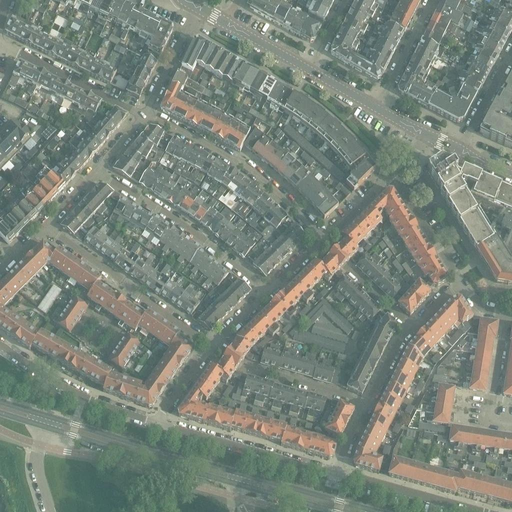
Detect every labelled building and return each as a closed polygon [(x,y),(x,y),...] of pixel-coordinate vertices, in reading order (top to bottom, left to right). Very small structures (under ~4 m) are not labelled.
[(84,0),(81,7),(79,12),(88,16),(95,0),(84,0)] [(95,0),(88,16),(87,18),(91,20),(94,13),(99,15),(106,0),(95,0)] [(106,0),(99,15),(98,18),(107,23),(107,22),(117,1),(114,0),(106,0)] [(250,9),(263,17),(271,1),(269,0),(251,0),(249,6),(250,9)] [(269,0),(271,1),(263,17),(272,22),(280,7),(281,8),(285,0),(269,0)] [(309,4),(301,0),(298,0),(297,3),(311,10),(308,15),(323,23),(325,17),(327,14),(328,13),(309,4)] [(308,0),(301,0),(309,4),(328,13),(330,9),(329,8),(331,5),(331,6),(332,5),(322,0),(310,0),(310,1),(308,0)] [(363,0),(356,0),(353,5),(374,16),(378,7),(363,0)] [(363,0),(378,7),(384,10),(388,1),(385,0),(363,0)] [(400,0),(397,0),(395,3),(414,13),(418,4),(410,0),(402,0),(402,1),(400,0)] [(450,0),(444,0),(441,7),(455,14),(457,10),(469,16),(471,11),(450,0)] [(450,0),(471,11),(473,6),(470,5),(471,1),(469,0),(450,0)] [(496,0),(492,8),(496,10),(501,0),(503,0),(506,2),(507,0),(496,0)] [(117,1),(107,22),(116,26),(117,24),(126,6),(117,1)] [(398,9),(396,14),(410,21),(414,13),(395,3),(394,7),(398,9)] [(350,13),(368,23),(370,24),(372,20),(376,22),(378,18),(374,16),(353,5),(350,13)] [(126,6),(117,24),(123,27),(121,30),(125,31),(126,28),(135,10),(131,8),(126,6)] [(272,22),(282,27),(289,12),(291,9),(285,7),(284,9),(281,8),(280,7),(272,22)] [(436,16),(458,27),(462,19),(455,15),(455,14),(441,7),(436,16)] [(125,31),(121,40),(124,41),(129,30),(136,33),(145,14),(135,10),(126,28),(125,31)] [(496,10),(492,17),(511,28),(511,18),(496,10)] [(289,12),(282,27),(291,33),(299,17),(301,13),(297,11),(295,15),(289,12)] [(410,21),(396,14),(391,12),(389,16),(394,19),(391,24),(405,31),(410,21)] [(345,22),(365,32),(368,33),(370,29),(366,27),(368,23),(350,13),(345,22)] [(145,14),(136,33),(140,35),(136,44),(140,46),(153,19),(145,14)] [(300,38),(308,21),(310,18),(305,15),(304,19),(299,17),(291,33),(300,38)] [(458,27),(436,16),(432,25),(453,36),(458,27)] [(493,27),(509,36),(511,30),(511,28),(492,17),(490,21),(495,23),(493,27)] [(11,21),(5,34),(16,40),(25,22),(18,18),(16,22),(12,20),(11,21)] [(153,19),(140,46),(144,48),(148,39),(153,41),(162,23),(153,19)] [(308,21),(300,38),(310,43),(310,44),(314,42),(318,33),(317,33),(319,30),(320,29),(309,24),(309,22),(308,21)] [(25,22),(16,40),(28,46),(35,33),(35,31),(37,28),(25,22)] [(345,22),(341,30),(357,38),(359,33),(363,35),(365,32),(345,22)] [(153,41),(144,59),(156,65),(159,60),(161,56),(164,48),(172,31),(172,27),(171,28),(167,26),(162,23),(153,41)] [(71,29),(79,33),(81,28),(73,24),(71,29)] [(427,33),(449,44),(453,36),(432,25),(427,33)] [(379,32),(399,42),(403,34),(387,26),(384,31),(381,29),(379,32)] [(509,36),(493,27),(491,31),(486,28),(484,32),(505,44),(509,36)] [(485,42),(501,51),(505,44),(484,32),(477,29),(475,32),(487,38),(485,42)] [(337,38),(357,48),(362,50),(364,46),(359,44),(355,42),(357,38),(341,30),(337,38)] [(35,33),(28,46),(40,51),(46,39),(38,35),(39,33),(35,31),(35,33)] [(399,42),(379,32),(377,36),(381,38),(379,42),(395,50),(399,42)] [(427,33),(423,42),(438,49),(440,45),(447,49),(450,44),(449,44),(427,33)] [(337,38),(333,46),(349,54),(351,49),(355,51),(357,48),(337,38)] [(46,39),(40,51),(52,57),(59,43),(55,41),(54,43),(46,39)] [(59,43),(52,57),(58,61),(60,61),(63,63),(69,50),(72,44),(61,39),(59,43)] [(468,43),(476,47),(497,59),(501,51),(485,42),(482,46),(470,39),(468,43)] [(178,75),(189,81),(197,65),(207,45),(198,40),(194,41),(178,75)] [(395,50),(379,42),(376,47),(369,43),(367,46),(391,58),(395,50)] [(419,50),(434,58),(436,59),(437,59),(440,60),(444,53),(438,50),(439,50),(438,49),(423,42),(419,50)] [(197,65),(206,70),(216,51),(207,45),(197,65)] [(349,54),(333,46),(331,52),(332,56),(347,64),(350,59),(352,56),(349,54)] [(371,58),(387,66),(391,58),(367,46),(365,50),(369,52),(373,54),(371,58)] [(472,55),(477,57),(493,66),(497,59),(476,47),(472,55)] [(69,50),(63,63),(66,65),(68,65),(75,69),(82,54),(78,52),(77,54),(69,50)] [(82,54),(75,69),(87,75),(93,62),(96,56),(84,50),(82,54)] [(415,59),(430,67),(432,68),(434,64),(432,63),(434,58),(419,50),(415,59)] [(206,70),(215,75),(225,56),(216,51),(206,70)] [(369,62),(367,65),(367,66),(383,74),(387,66),(371,58),(363,54),(361,58),(365,60),(369,62)] [(136,55),(131,67),(134,68),(150,76),(156,65),(144,59),(136,55)] [(215,75),(223,80),(234,61),(225,56),(215,75)] [(347,64),(362,73),(366,64),(352,56),(350,59),(347,64)] [(493,66),(477,57),(474,62),(470,59),(468,62),(489,74),(493,66)] [(411,67),(426,75),(428,76),(430,72),(428,71),(430,67),(415,59),(411,67)] [(234,61),(223,80),(231,84),(232,82),(242,65),(234,61)] [(93,62),(87,75),(98,80),(105,66),(101,64),(100,66),(93,62)] [(471,68),(469,72),(485,81),(489,74),(468,62),(466,65),(471,68)] [(25,82),(32,70),(19,63),(12,78),(8,86),(15,89),(20,79),(25,82)] [(366,64),(362,73),(377,82),(381,80),(383,74),(367,66),(367,65),(366,64)] [(236,89),(239,91),(251,70),(242,65),(232,82),(238,85),(236,89)] [(105,66),(98,80),(110,86),(116,73),(108,69),(109,68),(105,66)] [(406,75),(416,81),(424,85),(426,80),(424,79),(426,75),(411,67),(406,75)] [(134,68),(132,72),(137,74),(133,82),(145,88),(150,76),(134,68)] [(32,70),(25,82),(32,85),(31,87),(28,94),(32,96),(36,89),(43,75),(32,70)] [(251,70),(239,91),(243,93),(245,90),(250,93),(260,75),(251,70)] [(460,78),(481,89),(485,81),(469,72),(466,76),(462,74),(460,78)] [(511,73),(479,134),(488,139),(511,149),(511,73)] [(54,81),(43,75),(36,89),(39,91),(40,89),(48,93),(54,81)] [(175,80),(186,85),(189,81),(178,75),(175,80)] [(260,75),(250,93),(255,96),(253,99),(256,101),(268,80),(260,75)] [(416,81),(406,75),(399,90),(400,95),(407,98),(415,82),(416,81)] [(460,87),(463,89),(477,96),(481,89),(460,78),(456,85),(460,87)] [(444,79),(437,92),(440,93),(445,84),(458,91),(460,87),(456,85),(444,79)] [(185,87),(186,85),(175,80),(162,108),(161,108),(162,109),(163,112),(171,116),(179,99),(181,95),(185,87)] [(268,80),(256,101),(260,103),(262,100),(267,103),(277,85),(268,80)] [(54,81),(48,93),(45,100),(57,106),(67,87),(54,81)] [(131,86),(127,94),(128,95),(130,96),(132,97),(132,96),(134,97),(139,100),(145,88),(133,82),(131,81),(129,85),(131,86)] [(189,81),(186,85),(185,87),(194,92),(197,85),(189,81)] [(407,98),(418,104),(426,88),(415,82),(407,98)] [(418,104),(428,109),(435,95),(437,92),(436,91),(438,88),(428,83),(426,88),(418,104)] [(194,92),(202,95),(205,90),(197,85),(194,92)] [(277,85),(267,103),(272,105),(270,109),(274,111),(286,90),(277,85)] [(78,92),(67,87),(57,106),(69,111),(69,110),(78,92)] [(477,96),(463,89),(457,102),(452,103),(435,95),(428,109),(456,124),(457,125),(464,122),(477,96)] [(205,90),(202,95),(210,99),(212,94),(205,90)] [(294,95),(286,90),(274,111),(278,113),(280,110),(285,113),(286,111),(294,97),(294,96),(294,95)] [(69,110),(81,116),(90,98),(78,92),(69,110)] [(189,99),(181,95),(179,99),(171,116),(179,120),(189,99)] [(8,102),(14,105),(17,99),(11,96),(8,102)] [(294,97),(286,111),(293,116),(304,101),(299,98),(298,99),(294,97)] [(101,104),(90,98),(81,116),(85,118),(89,123),(90,122),(92,119),(95,116),(101,104)] [(17,99),(14,105),(25,110),(28,105),(17,99)] [(179,120),(188,124),(196,108),(198,104),(189,99),(179,120)] [(295,117),(302,122),(312,108),(307,105),(308,104),(304,101),(293,116),(295,117)] [(188,124),(197,129),(205,113),(207,108),(203,106),(203,107),(198,104),(196,108),(188,124)] [(240,110),(248,114),(250,109),(243,105),(240,110)] [(197,129),(206,133),(216,113),(207,108),(205,113),(197,129)] [(312,108),(302,122),(304,124),(309,128),(321,113),(317,110),(316,111),(312,108)] [(106,120),(117,128),(127,117),(121,114),(121,113),(115,110),(109,117),(108,115),(104,119),(106,120)] [(216,113),(206,133),(214,138),(225,118),(220,116),(220,115),(216,113)] [(325,116),(321,113),(309,128),(311,129),(317,134),(328,121),(324,117),(325,116)] [(214,138),(223,143),(231,127),(233,123),(234,122),(225,118),(214,138)] [(117,128),(106,120),(101,126),(100,124),(99,125),(92,119),(90,122),(109,138),(117,128)] [(266,124),(274,129),(276,124),(269,120),(266,124)] [(319,136),(324,141),(337,127),(333,123),(333,124),(328,121),(317,134),(319,136)] [(95,133),(90,139),(100,148),(109,138),(90,122),(89,123),(87,125),(94,131),(95,133)] [(6,131),(23,148),(32,139),(27,135),(28,134),(22,128),(21,129),(15,123),(6,131)] [(223,143),(232,148),(242,127),(233,123),(231,127),(223,143)] [(51,126),(42,135),(48,141),(57,131),(51,126)] [(243,146),(253,154),(265,139),(264,138),(256,132),(257,130),(253,126),(250,132),(243,146)] [(283,132),(290,138),(295,133),(288,126),(283,132)] [(242,127),(232,148),(240,153),(243,146),(250,132),(242,127)] [(326,143),(332,148),(344,135),(340,131),(341,130),(337,127),(324,141),(326,143)] [(161,148),(160,151),(164,153),(168,146),(172,139),(163,134),(150,128),(140,139),(156,149),(158,146),(161,148)] [(23,148),(6,131),(0,137),(0,138),(17,155),(23,148)] [(295,133),(290,138),(298,145),(303,140),(295,133)] [(344,135),(332,148),(336,151),(339,155),(352,142),(349,138),(348,139),(344,135)] [(80,147),(91,158),(100,148),(90,139),(84,146),(83,144),(82,144),(75,137),(72,140),(80,147)] [(17,155),(0,138),(0,155),(8,163),(17,155)] [(156,149),(140,139),(135,145),(149,154),(151,151),(157,154),(155,157),(160,160),(164,153),(160,151),(159,151),(156,149)] [(175,172),(182,177),(196,151),(188,147),(174,139),(165,154),(159,164),(168,169),(171,165),(173,166),(177,169),(175,172)] [(253,154),(261,160),(273,144),(273,143),(265,139),(253,154)] [(80,147),(72,140),(69,144),(77,151),(78,152),(73,158),(83,168),(91,158),(80,147)] [(298,145),(304,150),(308,145),(303,140),(298,145)] [(339,155),(345,162),(358,151),(357,150),(355,147),(356,146),(352,142),(339,155)] [(273,144),(261,160),(268,166),(281,150),(273,144)] [(135,145),(129,152),(142,160),(151,165),(155,167),(156,168),(160,160),(155,157),(154,159),(155,159),(154,161),(147,158),(149,154),(135,145)] [(304,150),(310,156),(315,151),(308,145),(304,150)] [(268,166),(275,172),(289,156),(281,150),(268,166)] [(196,151),(182,177),(188,180),(191,175),(187,173),(190,167),(194,169),(203,154),(196,151)] [(315,151),(310,156),(318,163),(323,158),(315,151)] [(358,151),(345,162),(350,167),(353,170),(366,159),(363,154),(362,155),(360,152),(358,151)] [(129,152),(124,158),(138,166),(144,169),(147,171),(148,171),(151,165),(142,160),(129,152)] [(191,175),(188,180),(195,185),(210,158),(203,154),(194,169),(197,171),(194,176),(191,175)] [(305,162),(308,165),(312,160),(304,154),(301,157),(305,161),(305,162)] [(8,163),(0,155),(0,169),(1,171),(8,163)] [(275,172),(283,178),(296,163),(289,156),(275,172)] [(62,166),(74,177),(83,168),(73,158),(67,165),(65,163),(62,166)] [(140,176),(143,178),(147,171),(144,169),(138,166),(124,158),(119,164),(134,173),(140,176)] [(214,197),(220,201),(222,197),(224,193),(227,190),(239,177),(229,170),(216,162),(210,158),(195,185),(198,186),(204,175),(207,177),(207,178),(208,178),(202,189),(208,193),(210,190),(213,192),(217,183),(220,185),(221,186),(214,197)] [(318,163),(325,169),(330,164),(323,158),(318,163)] [(366,159),(353,170),(354,171),(350,175),(348,173),(345,176),(347,178),(341,183),(344,186),(352,193),(375,171),(370,164),(369,165),(364,160),(366,159)] [(483,247),(496,239),(498,238),(493,230),(496,228),(492,223),(490,225),(479,207),(481,206),(483,209),(488,211),(491,210),(493,213),(498,215),(501,215),(502,215),(503,217),(508,219),(511,218),(511,217),(511,193),(463,173),(461,177),(457,175),(452,168),(452,169),(447,166),(448,164),(437,159),(428,164),(431,169),(427,172),(476,251),(483,247)] [(296,163),(283,178),(290,185),(303,169),(296,163)] [(136,183),(139,185),(143,178),(140,176),(134,173),(119,164),(113,170),(136,183)] [(325,169),(332,175),(337,170),(330,164),(325,169)] [(148,171),(147,171),(143,178),(139,185),(147,190),(153,180),(158,172),(153,170),(155,167),(151,165),(148,171)] [(61,171),(55,178),(65,187),(74,177),(62,166),(59,170),(61,171)] [(58,194),(38,175),(29,167),(23,174),(38,189),(51,201),(58,194)] [(153,180),(147,190),(154,194),(168,171),(163,169),(160,174),(158,172),(153,180)] [(290,185),(297,191),(311,177),(303,169),(290,185)] [(337,170),(332,175),(339,182),(344,177),(337,170)] [(38,175),(58,194),(65,187),(55,178),(48,171),(44,175),(41,172),(38,175)] [(175,176),(168,171),(154,194),(161,198),(175,176)] [(161,198),(168,202),(176,188),(175,187),(180,179),(175,176),(161,198)] [(222,197),(220,201),(225,205),(245,181),(239,177),(227,190),(230,192),(226,197),(224,199),(222,197)] [(297,191),(304,198),(318,184),(311,177),(297,191)] [(168,202),(174,206),(188,183),(184,181),(179,190),(176,188),(168,202)] [(225,205),(231,210),(235,205),(232,203),(236,197),(239,200),(240,199),(251,186),(245,181),(225,205)] [(174,206),(180,210),(195,188),(188,183),(174,206)] [(304,198),(310,205),(325,191),(324,190),(318,184),(304,198)] [(95,190),(106,201),(110,198),(117,202),(120,197),(100,185),(95,190)] [(236,205),(235,205),(231,210),(237,215),(258,192),(251,186),(240,199),(242,202),(238,207),(236,205)] [(28,187),(25,190),(44,209),(51,201),(38,189),(34,193),(28,187)] [(343,187),(339,192),(346,199),(351,195),(343,187)] [(180,210),(187,215),(203,192),(195,188),(180,210)] [(28,200),(25,203),(38,216),(44,209),(25,190),(21,194),(28,200)] [(95,190),(88,197),(104,212),(107,209),(103,205),(106,201),(95,190)] [(310,205),(317,212),(331,199),(325,191),(310,205)] [(388,207),(398,201),(392,192),(388,191),(369,210),(378,219),(381,215),(380,214),(384,211),(388,207)] [(187,215),(194,220),(210,198),(203,192),(187,215)] [(237,215),(243,220),(245,218),(242,216),(249,207),(252,210),(264,196),(258,192),(237,215)] [(245,218),(243,220),(250,226),(269,201),(264,196),(252,210),(254,212),(250,217),(247,220),(245,218)] [(88,197),(82,204),(93,215),(97,212),(101,216),(104,212),(88,197)] [(194,220),(201,225),(217,203),(210,198),(194,220)] [(331,199),(317,212),(324,220),(338,207),(331,199)] [(116,222),(118,223),(122,218),(129,205),(121,200),(113,213),(119,217),(116,222)] [(14,201),(11,204),(31,223),(38,216),(25,203),(24,204),(20,208),(14,201)] [(275,207),(269,201),(250,226),(256,230),(259,227),(256,224),(261,218),(264,220),(275,207)] [(388,213),(392,219),(405,212),(398,201),(388,207),(384,211),(386,214),(388,213)] [(207,229),(218,216),(224,208),(217,203),(201,225),(206,229),(207,229)] [(31,223),(11,204),(7,208),(14,214),(11,217),(24,230),(31,223)] [(76,211),(91,226),(94,223),(90,219),(93,215),(82,204),(76,211)] [(130,223),(138,209),(129,205),(122,218),(118,223),(120,224),(123,219),(130,223)] [(256,230),(262,236),(281,213),(275,207),(264,220),(263,221),(259,227),(256,230)] [(132,231),(134,232),(138,227),(145,214),(138,209),(130,223),(135,226),(132,231)] [(207,229),(213,234),(230,213),(226,209),(219,217),(218,216),(207,229)] [(369,210),(360,219),(370,230),(372,231),(376,228),(374,226),(380,221),(378,219),(369,210)] [(76,211),(69,218),(81,229),(84,225),(88,229),(91,226),(76,211)] [(405,212),(392,219),(389,221),(391,225),(393,224),(397,230),(411,222),(405,212)] [(230,213),(213,234),(219,240),(230,226),(228,225),(235,217),(230,213)] [(281,213),(262,236),(265,238),(270,237),(275,231),(276,231),(281,225),(287,218),(281,213)] [(138,227),(134,232),(135,233),(138,228),(144,232),(153,218),(145,214),(138,227)] [(0,215),(0,220),(16,237),(24,230),(11,217),(7,222),(0,215)] [(147,240),(149,242),(162,222),(154,217),(153,219),(153,218),(144,232),(150,236),(147,240)] [(81,229),(69,218),(61,227),(80,241),(83,237),(78,232),(81,229)] [(281,225),(300,245),(305,239),(294,226),(287,218),(281,225)] [(351,228),(361,239),(363,240),(366,237),(365,235),(370,230),(360,219),(351,228)] [(16,237),(0,220),(0,236),(9,245),(16,237)] [(219,240),(225,244),(243,223),(240,221),(236,225),(235,225),(233,228),(230,226),(219,240)] [(511,224),(504,221),(500,231),(511,236),(511,224)] [(162,222),(149,242),(151,243),(154,238),(160,243),(170,228),(162,222)] [(397,230),(404,241),(418,232),(411,222),(397,230)] [(225,244),(231,250),(242,236),(239,234),(241,231),(244,234),(249,228),(243,223),(225,244)] [(281,225),(276,231),(275,231),(294,250),(300,245),(281,225)] [(92,247),(98,238),(94,236),(96,233),(98,235),(99,233),(93,228),(84,241),(92,247)] [(177,233),(170,228),(160,243),(165,246),(162,251),(164,252),(177,233)] [(346,241),(354,249),(357,246),(356,244),(361,239),(351,228),(342,237),(345,241),(346,241)] [(92,247),(100,252),(109,240),(103,235),(106,230),(105,229),(98,238),(92,247)] [(270,237),(289,255),(294,250),(275,231),(270,237)] [(423,241),(418,232),(404,241),(406,245),(404,246),(407,251),(423,241)] [(177,233),(164,252),(166,254),(169,249),(175,253),(185,239),(177,233)] [(252,237),(237,254),(244,260),(254,247),(251,244),(258,235),(255,233),(252,237)] [(242,236),(231,250),(237,254),(252,237),(249,234),(248,236),(245,239),(242,236)] [(270,237),(265,238),(263,240),(283,261),(289,255),(270,237)] [(109,240),(100,252),(107,258),(108,257),(120,240),(118,238),(114,243),(109,240)] [(178,262),(179,263),(193,244),(185,239),(175,253),(180,257),(178,262)] [(511,258),(501,241),(498,242),(496,239),(483,247),(476,251),(496,284),(508,285),(509,286),(511,286),(511,258)] [(120,240),(108,257),(115,263),(124,250),(118,246),(121,241),(120,240)] [(257,247),(277,267),(283,261),(263,240),(257,247)] [(319,267),(331,279),(334,275),(339,280),(343,277),(338,272),(344,266),(347,263),(350,260),(355,264),(358,261),(353,256),(357,253),(354,249),(346,241),(344,242),(335,251),(332,254),(329,257),(320,266),(319,267)] [(411,253),(415,259),(429,250),(423,241),(407,251),(409,254),(411,253)] [(193,244),(179,263),(181,265),(184,260),(190,264),(199,251),(200,249),(193,244)] [(50,263),(55,256),(43,245),(35,252),(48,266),(50,265),(50,263)] [(257,247),(252,253),(271,272),(277,267),(257,247)] [(59,272),(60,273),(70,258),(59,250),(55,256),(50,263),(50,265),(53,268),(54,266),(61,270),(59,272)] [(114,264),(122,270),(128,261),(124,259),(126,254),(128,256),(129,254),(124,250),(115,263),(114,264)] [(420,266),(422,269),(436,260),(429,250),(415,259),(420,266)] [(122,270),(130,275),(139,261),(133,256),(136,252),(135,251),(128,261),(122,270)] [(199,251),(190,264),(195,268),(191,272),(193,274),(200,265),(206,257),(199,251)] [(26,261),(37,273),(42,267),(44,269),(47,266),(48,266),(35,252),(26,261)] [(271,272),(252,253),(245,261),(265,278),(271,272)] [(356,267),(363,274),(378,258),(375,255),(370,260),(366,256),(356,267)] [(200,265),(193,274),(195,275),(198,271),(204,275),(213,263),(206,257),(200,265)] [(65,273),(72,278),(81,266),(70,258),(60,273),(63,275),(65,273)] [(363,274),(370,280),(380,269),(377,266),(381,261),(378,258),(363,274)] [(139,261),(130,275),(137,281),(151,261),(148,260),(145,265),(139,261)] [(428,278),(441,270),(436,260),(422,269),(425,274),(423,275),(426,279),(428,278)] [(17,270),(27,281),(33,276),(35,278),(38,274),(37,273),(26,261),(17,270)] [(137,281),(145,286),(155,272),(149,267),(152,262),(151,261),(137,281)] [(205,284),(207,286),(211,281),(220,269),(213,263),(204,275),(209,280),(205,284)] [(315,263),(308,270),(320,282),(323,278),(328,283),(332,279),(331,279),(319,267),(315,263)] [(81,266),(72,278),(77,282),(76,284),(80,287),(81,285),(91,273),(81,266)] [(145,286),(152,291),(169,268),(167,266),(160,275),(155,272),(145,286)] [(170,268),(169,268),(152,291),(159,296),(161,294),(170,282),(164,278),(170,268)] [(211,281),(207,286),(209,287),(212,283),(217,287),(228,275),(220,269),(211,281)] [(380,269),(370,280),(378,287),(388,277),(388,276),(380,269)] [(27,281),(17,270),(8,279),(19,290),(24,285),(25,287),(29,283),(27,281)] [(308,270),(301,277),(313,289),(320,282),(308,270)] [(430,282),(433,287),(437,287),(446,282),(446,277),(441,270),(428,278),(430,282)] [(101,280),(91,273),(81,285),(88,290),(87,291),(91,294),(98,285),(101,280)] [(231,289),(242,300),(251,292),(231,275),(227,279),(234,286),(231,289)] [(388,277),(378,287),(385,294),(400,278),(396,275),(391,280),(388,277)] [(301,277),(293,284),(310,301),(313,297),(309,293),(313,289),(301,277)] [(335,297),(338,300),(353,285),(346,278),(336,289),(340,292),(335,297)] [(400,278),(385,294),(391,300),(398,293),(401,296),(410,287),(406,284),(401,289),(398,286),(403,281),(400,278)] [(8,279),(0,286),(0,290),(9,300),(11,301),(14,298),(13,296),(19,290),(8,279)] [(170,282),(161,294),(168,300),(181,283),(179,281),(175,286),(170,282)] [(412,290),(424,301),(431,294),(429,291),(433,287),(430,282),(428,285),(424,281),(421,285),(419,283),(412,290)] [(168,300),(176,306),(185,293),(179,288),(182,283),(181,283),(168,300)] [(293,284),(285,292),(297,304),(302,299),(307,304),(310,301),(293,284)] [(99,304),(108,292),(107,292),(102,288),(98,285),(91,294),(87,299),(91,302),(91,303),(97,307),(99,304)] [(353,285),(338,300),(342,303),(346,299),(349,302),(359,291),(353,285)] [(220,291),(235,307),(242,300),(231,289),(227,292),(223,288),(220,291)] [(0,307),(1,309),(2,310),(5,307),(4,305),(9,300),(0,290),(0,307)] [(424,301),(412,290),(404,298),(417,309),(424,301)] [(221,299),(218,301),(229,313),(235,307),(220,291),(217,294),(221,299)] [(359,291),(349,302),(348,302),(356,310),(357,309),(367,299),(359,291)] [(99,304),(97,307),(95,311),(98,313),(101,309),(108,313),(118,299),(117,299),(117,298),(112,295),(108,292),(99,304)] [(185,293),(176,306),(183,311),(196,293),(193,292),(190,296),(185,293)] [(285,292),(276,300),(293,317),(296,314),(292,309),(297,304),(285,292)] [(196,293),(183,311),(191,316),(200,303),(194,299),(197,294),(196,293)] [(65,311),(78,321),(87,308),(74,299),(70,297),(69,299),(72,301),(65,311)] [(417,309),(404,298),(401,302),(396,298),(393,302),(397,305),(397,306),(410,317),(417,309)] [(118,299),(108,313),(112,317),(121,322),(118,327),(121,329),(124,325),(135,311),(130,308),(130,307),(126,304),(125,304),(124,303),(122,302),(118,299)] [(357,317),(360,320),(374,305),(367,299),(357,309),(361,313),(357,317)] [(463,320),(460,322),(462,325),(473,318),(461,300),(456,299),(449,304),(459,313),(463,320)] [(276,300),(268,309),(280,321),(285,316),(290,320),(293,317),(276,300)] [(210,301),(207,304),(222,320),(229,313),(218,301),(214,305),(210,301)] [(324,306),(350,332),(353,329),(323,301),(289,335),(292,338),(294,335),(297,332),(300,329),(301,330),(324,306)] [(204,315),(215,326),(222,320),(207,304),(204,307),(208,311),(204,315)] [(459,313),(449,304),(440,313),(452,324),(457,318),(460,322),(463,320),(459,313)] [(374,305),(360,320),(363,323),(367,319),(371,322),(380,312),(374,305)] [(324,306),(301,330),(306,332),(324,313),(347,335),(350,332),(324,306)] [(0,329),(2,331),(11,318),(4,314),(5,312),(2,310),(1,309),(0,310),(0,329)] [(259,317),(276,334),(279,331),(275,326),(280,321),(268,309),(259,317)] [(307,314),(304,310),(299,315),(302,319),(307,314)] [(78,321),(65,311),(58,322),(54,319),(53,321),(69,333),(78,321)] [(135,311),(124,325),(131,330),(135,332),(138,327),(145,318),(141,315),(135,311)] [(145,318),(138,327),(142,330),(143,328),(150,333),(158,320),(148,313),(145,318)] [(378,328),(391,337),(399,329),(387,317),(386,318),(382,313),(379,317),(384,321),(378,328)] [(431,323),(443,333),(448,328),(450,330),(454,326),(452,324),(440,313),(431,323)] [(215,326),(204,315),(201,318),(195,314),(191,319),(210,332),(215,326)] [(2,331),(19,343),(29,330),(15,320),(16,318),(12,316),(11,318),(2,331)] [(276,334),(259,317),(252,324),(264,336),(268,332),(273,337),(276,334)] [(158,320),(150,333),(149,335),(153,338),(154,336),(160,340),(169,328),(158,320)] [(478,337),(493,339),(495,339),(497,324),(480,321),(480,322),(473,321),(473,326),(468,331),(466,328),(464,329),(466,333),(465,334),(467,334),(478,336),(478,337)] [(285,328),(288,331),(294,327),(290,323),(285,328)] [(443,333),(431,323),(424,331),(436,342),(440,338),(442,339),(445,335),(443,333)] [(245,331),(257,343),(264,336),(252,324),(245,331)] [(164,343),(171,348),(177,340),(180,336),(180,335),(169,328),(160,340),(159,342),(163,345),(164,343)] [(374,342),(386,348),(391,337),(378,328),(375,333),(378,334),(374,342)] [(32,347),(40,335),(36,332),(35,334),(29,330),(19,343),(30,351),(32,347)] [(237,340),(251,349),(257,343),(245,331),(236,340),(237,340)] [(416,340),(428,351),(432,347),(433,348),(434,348),(432,346),(436,342),(424,331),(416,340)] [(297,332),(294,335),(293,340),(343,355),(345,346),(297,332)] [(32,347),(46,355),(54,340),(41,333),(40,335),(32,347)] [(117,348),(131,358),(138,348),(141,350),(143,348),(140,345),(126,336),(117,348)] [(472,344),(492,348),(493,339),(478,337),(477,341),(472,341),(472,344)] [(46,355),(57,361),(65,346),(54,340),(46,355)] [(170,348),(172,349),(186,359),(192,351),(177,340),(171,348),(170,348)] [(251,349),(237,340),(228,352),(226,356),(224,359),(215,371),(230,381),(233,376),(238,380),(241,377),(234,373),(240,366),(242,362),(245,358),(251,362),(254,358),(249,354),(252,350),(251,349)] [(416,340),(408,348),(422,360),(425,357),(424,355),(428,351),(416,340)] [(366,357),(378,364),(380,360),(386,348),(374,342),(372,341),(370,345),(371,346),(366,357)] [(265,345),(262,342),(257,348),(260,351),(265,345)] [(476,349),(475,354),(490,357),(492,348),(472,344),(471,348),(476,349)] [(57,361),(68,368),(76,353),(65,346),(57,361)] [(261,365),(270,367),(276,347),(271,346),(270,352),(265,351),(261,365)] [(278,369),(283,356),(278,355),(280,348),(276,347),(270,367),(278,370),(278,369)] [(131,358),(117,348),(109,361),(126,373),(127,370),(124,368),(131,358)] [(401,362),(415,370),(418,363),(421,364),(423,361),(422,360),(408,348),(401,362)] [(166,361),(179,369),(186,359),(172,349),(169,353),(171,354),(166,361)] [(283,355),(283,356),(278,369),(288,372),(294,351),(290,350),(288,357),(283,355)] [(288,372),(297,374),(301,360),(296,359),(298,353),(294,351),(288,372)] [(68,368),(80,375),(89,359),(76,353),(68,368)] [(469,360),(469,363),(489,366),(490,357),(475,354),(474,360),(469,359),(469,360)] [(297,374),(305,376),(312,357),(307,355),(305,362),(301,360),(297,374)] [(314,380),(318,366),(318,365),(314,364),(315,358),(312,357),(305,376),(313,379),(312,380),(314,380)] [(378,364),(366,357),(362,365),(360,364),(358,369),(360,370),(372,375),(378,364)] [(80,375),(90,380),(99,365),(89,359),(80,375)] [(163,365),(159,370),(172,379),(179,369),(166,361),(164,360),(161,363),(163,365)] [(314,380),(323,383),(329,363),(325,362),(323,368),(318,366),(314,380)] [(415,370),(401,362),(395,374),(409,381),(412,374),(415,376),(417,371),(415,370)] [(333,364),(329,363),(323,383),(332,385),(336,372),(331,370),(333,364)] [(472,372),(487,374),(489,366),(469,363),(468,366),(473,367),(472,372)] [(90,380),(104,388),(109,378),(110,375),(112,372),(99,365),(90,380)] [(210,367),(204,376),(217,386),(221,381),(227,385),(230,381),(215,371),(210,367)] [(151,382),(164,391),(172,379),(159,370),(154,378),(152,376),(150,380),(151,382)] [(352,380),(353,381),(366,387),(372,375),(360,370),(357,377),(355,376),(352,380)] [(336,372),(332,385),(346,390),(361,397),(366,387),(353,381),(351,385),(346,384),(347,380),(345,379),(346,374),(336,372)] [(466,380),(486,383),(487,374),(472,372),(471,377),(467,377),(466,380)] [(389,385),(403,393),(407,386),(409,387),(412,383),(409,381),(395,374),(389,385)] [(109,378),(104,388),(103,392),(124,400),(130,384),(113,378),(114,376),(110,375),(109,378)] [(198,384),(212,394),(217,386),(204,376),(198,384)] [(430,383),(439,384),(441,377),(433,376),(430,383)] [(252,394),(256,380),(247,378),(246,379),(241,397),(240,402),(244,403),(247,393),(252,394)] [(256,380),(252,394),(256,395),(253,406),(258,407),(265,383),(256,380)] [(486,383),(466,380),(465,384),(470,385),(469,390),(484,393),(486,383)] [(145,388),(143,391),(143,392),(157,400),(164,391),(151,382),(147,388),(145,387),(145,388)] [(265,383),(258,407),(262,408),(265,398),(269,399),(273,386),(274,385),(265,383)] [(124,400),(136,404),(140,390),(142,386),(137,384),(136,386),(130,384),(124,400)] [(198,384),(183,405),(190,409),(197,407),(200,403),(201,403),(203,399),(206,401),(212,394),(198,384)] [(236,395),(240,397),(244,385),(239,384),(236,395)] [(403,393),(389,385),(383,397),(397,404),(401,397),(404,399),(406,394),(403,393)] [(273,386),(269,399),(269,400),(274,402),(271,411),(275,413),(276,410),(282,389),(273,386)] [(437,396),(452,398),(454,389),(434,386),(433,390),(438,391),(437,396)] [(511,387),(505,386),(503,396),(511,397),(511,387)] [(276,410),(275,413),(279,414),(282,404),(287,406),(291,391),(282,389),(276,410)] [(140,390),(136,404),(149,408),(153,407),(157,400),(143,392),(143,391),(140,390)] [(291,391),(287,406),(291,407),(288,416),(292,417),(300,394),(291,391)] [(300,394),(292,417),(297,419),(300,409),(304,411),(305,409),(308,396),(300,394)] [(308,396),(305,409),(310,411),(306,421),(311,422),(318,398),(308,395),(308,396)] [(431,404),(451,408),(452,398),(437,396),(436,401),(432,400),(431,404)] [(378,407),(393,415),(396,409),(398,410),(400,406),(397,404),(383,397),(378,407)] [(318,398),(311,422),(315,424),(318,413),(323,414),(326,400),(318,398)] [(336,413),(350,420),(354,411),(339,404),(331,402),(330,407),(338,409),(336,413)] [(451,408),(431,404),(430,408),(435,409),(434,414),(449,417),(451,408)] [(190,409),(183,405),(178,413),(177,413),(179,418),(179,417),(192,421),(197,407),(190,409)] [(210,410),(197,407),(192,421),(205,425),(210,410)] [(372,419),(387,426),(390,420),(392,421),(393,421),(390,420),(393,415),(378,407),(372,419)] [(210,410),(205,425),(220,429),(224,413),(210,408),(210,410)] [(322,421),(327,422),(331,411),(327,409),(322,421)] [(231,430),(236,416),(224,413),(220,429),(230,432),(231,430)] [(331,423),(345,430),(350,420),(336,413),(331,423)] [(236,416),(231,430),(244,434),(248,419),(240,417),(241,415),(236,414),(236,416)] [(449,417),(434,414),(433,419),(429,418),(428,422),(448,426),(449,417)] [(249,418),(248,419),(244,434),(256,438),(261,421),(249,418)] [(387,426),(372,419),(368,428),(382,435),(385,437),(387,432),(385,431),(387,426)] [(275,425),(261,421),(256,438),(270,441),(275,425)] [(345,430),(331,423),(326,432),(340,440),(345,430)] [(282,447),(286,430),(287,428),(282,426),(275,424),(275,425),(270,441),(281,445),(281,446),(282,447)] [(362,439),(376,446),(379,448),(381,443),(379,442),(382,435),(368,428),(362,439)] [(454,449),(458,450),(461,430),(451,428),(449,443),(455,444),(454,449)] [(286,430),(282,447),(292,450),(297,434),(286,430)] [(461,430),(458,450),(461,450),(462,445),(468,446),(470,431),(461,430)] [(470,431),(468,446),(473,447),(472,452),(476,452),(479,432),(470,431)] [(488,434),(479,432),(476,452),(480,453),(480,448),(486,449),(488,434)] [(292,450),(308,454),(312,440),(313,438),(297,434),(292,450)] [(490,454),(494,455),(497,435),(488,434),(486,449),(491,450),(490,454)] [(507,437),(497,435),(494,455),(498,456),(498,451),(504,452),(507,437)] [(356,452),(356,453),(370,457),(374,458),(376,455),(373,453),(376,446),(362,439),(356,452)] [(320,442),(312,440),(308,454),(320,458),(325,442),(325,441),(320,440),(320,442)] [(325,442),(320,458),(329,460),(333,458),(336,448),(333,445),(325,442)] [(355,468),(366,471),(370,457),(356,453),(353,464),(352,464),(355,468)] [(370,457),(366,471),(379,474),(382,460),(374,458),(370,457)] [(389,477),(400,480),(405,462),(400,461),(400,463),(393,461),(390,474),(389,477)] [(400,480),(411,483),(416,465),(405,462),(400,480)] [(416,465),(411,483),(422,486),(426,470),(419,468),(420,466),(416,465)] [(426,470),(422,486),(433,489),(437,471),(433,470),(432,472),(426,470)] [(448,474),(437,471),(433,489),(443,492),(448,474)] [(453,475),(448,474),(443,492),(455,495),(456,491),(459,479),(458,479),(452,478),(453,475)] [(459,479),(456,491),(466,494),(471,476),(467,475),(466,477),(460,475),(458,479),(459,479)] [(471,476),(466,494),(478,497),(482,479),(471,476)] [(487,480),(482,479),(478,497),(489,500),(493,484),(486,483),(487,480)] [(493,484),(489,500),(500,503),(505,485),(500,484),(499,486),(493,484)] [(511,486),(505,485),(500,503),(510,506),(511,499),(511,486)]
